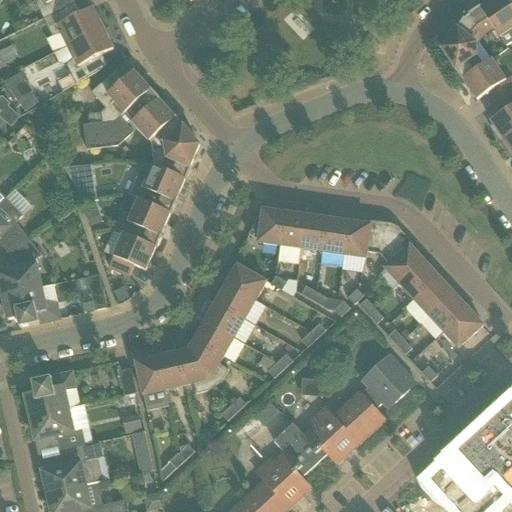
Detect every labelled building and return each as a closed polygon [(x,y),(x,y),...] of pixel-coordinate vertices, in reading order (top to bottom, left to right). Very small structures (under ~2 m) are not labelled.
[(39,0),(35,3),(44,21),(68,9),(63,0),(39,0)] [(511,44),(511,11),(504,0),(494,0),(482,9),(481,8),(469,16),(470,17),(468,18),(484,36),(494,29),(507,48),(511,44)] [(69,48),(106,29),(100,17),(98,18),(93,10),(74,19),(68,9),(44,21),(53,38),(62,35),(69,48)] [(477,45),(484,36),(468,18),(466,20),(465,20),(456,31),(457,32),(443,50),(456,70),(455,70),(462,81),(492,61),(483,67),(477,57),(477,45)] [(112,41),(106,29),(69,48),(75,60),(67,66),(77,86),(100,72),(94,61),(114,51),(109,42),(112,41)] [(490,93),(497,103),(511,93),(511,81),(510,79),(506,82),(492,61),(462,81),(463,82),(464,81),(477,101),(490,93)] [(92,94),(107,111),(102,114),(103,125),(116,123),(125,115),(125,114),(152,91),(151,90),(150,91),(134,73),(125,81),(117,72),(92,94)] [(150,142),(177,118),(176,118),(175,119),(160,101),(161,100),(152,91),(125,114),(125,115),(116,123),(103,125),(84,126),(87,152),(118,148),(134,134),(127,126),(132,122),(150,142)] [(492,129),(502,144),(511,136),(511,93),(497,103),(504,113),(491,122),(495,127),(492,129)] [(39,104),(32,94),(19,104),(26,113),(39,104)] [(0,100),(0,111),(1,113),(3,114),(8,108),(11,106),(2,98),(0,100)] [(151,142),(158,149),(166,145),(168,160),(163,171),(187,181),(192,169),(191,168),(200,147),(185,129),(185,128),(177,118),(150,142),(150,143),(151,142)] [(511,136),(502,144),(511,158),(511,157),(511,136)] [(155,167),(154,166),(143,166),(129,197),(139,201),(172,215),(177,203),(176,202),(185,181),(187,182),(187,181),(163,171),(155,167)] [(64,170),(74,185),(94,182),(92,167),(64,170)] [(124,235),(157,249),(163,237),(161,237),(171,215),(172,216),(172,215),(139,201),(124,235)] [(0,244),(9,255),(29,240),(16,224),(22,219),(5,202),(0,206),(0,244)] [(103,223),(99,211),(88,215),(86,215),(91,228),(103,223)] [(280,247),(285,214),(264,211),(261,226),(256,225),(248,239),(249,239),(250,237),(259,242),(259,244),(280,247)] [(306,217),(285,214),(280,247),(301,250),(306,217)] [(323,254),(328,220),(306,217),(301,250),(323,254)] [(344,257),(349,223),(328,220),(323,254),(344,257)] [(349,223),(344,257),(365,260),(370,226),(349,223)] [(386,271),(411,247),(413,245),(400,230),(391,225),(391,226),(371,223),(370,226),(365,260),(367,260),(368,254),(379,256),(382,257),(390,265),(385,270),(386,271)] [(157,249),(124,235),(114,258),(115,258),(110,269),(130,278),(135,267),(146,272),(156,249),(157,250),(157,249)] [(0,274),(0,283),(3,298),(42,289),(36,262),(42,258),(29,240),(9,255),(20,270),(0,274)] [(400,286),(426,263),(411,247),(386,271),(400,286)] [(415,302),(440,279),(426,263),(400,286),(415,302)] [(238,267),(227,286),(256,303),(267,284),(238,267)] [(96,313),(108,310),(100,276),(88,279),(94,303),(85,305),(87,314),(96,312),(96,313)] [(283,292),(287,284),(276,278),(272,286),(283,292)] [(430,318),(455,295),(440,279),(415,302),(430,318)] [(227,286),(216,305),(246,322),(256,303),(227,286)] [(302,296),(313,303),(317,294),(307,288),(302,296)] [(18,319),(21,330),(60,321),(60,320),(58,309),(47,311),(42,289),(3,298),(8,321),(18,319)] [(115,293),(119,304),(130,300),(125,289),(115,293)] [(355,307),(364,298),(358,291),(348,300),(355,307)] [(328,301),(317,294),(313,303),(324,309),(328,301)] [(444,334),(469,311),(455,295),(430,318),(444,334)] [(368,316),(375,310),(367,301),(360,307),(368,316)] [(341,319),(351,310),(344,303),(335,312),(341,319)] [(216,305),(205,323),(235,340),(246,322),(216,305)] [(368,316),(377,326),(384,320),(375,310),(368,316)] [(444,334),(459,350),(484,327),(469,311),(444,334)] [(224,360),(235,340),(205,323),(194,343),(224,360)] [(311,334),(318,341),(327,333),(320,326),(311,334)] [(397,348),(404,341),(396,332),(389,338),(397,348)] [(318,341),(311,334),(302,343),(308,350),(318,341)] [(406,357),(406,356),(413,350),(404,341),(397,348),(406,357)] [(224,360),(194,343),(189,351),(216,387),(224,381),(230,371),(220,366),(224,360)] [(216,387),(189,351),(180,354),(187,387),(194,385),(197,396),(207,393),(216,387)] [(360,381),(388,410),(417,382),(390,353),(360,381)] [(187,387),(180,354),(158,358),(166,392),(187,387)] [(278,365),(284,372),(294,363),(287,356),(278,365)] [(144,397),(166,392),(158,358),(136,363),(144,397)] [(284,372),(278,365),(269,373),(275,380),(284,372)] [(431,384),(438,378),(429,368),(422,375),(431,384)] [(137,395),(132,370),(120,373),(125,398),(137,395)] [(75,386),(73,375),(72,374),(33,383),(35,394),(25,396),(31,419),(70,410),(65,388),(75,386)] [(335,467),(387,422),(360,391),(333,415),(327,408),(300,431),(293,424),(275,440),(303,472),(324,454),(335,467)] [(238,415),(247,406),(240,399),(231,408),(238,415)] [(511,511),(511,401),(427,481),(455,511),(492,511),(511,495),(511,496),(511,511)] [(238,415),(231,408),(222,416),(228,423),(238,415)] [(31,419),(36,443),(58,438),(61,453),(101,444),(101,443),(86,446),(83,432),(75,433),(70,410),(31,419)] [(140,416),(123,420),(127,436),(143,432),(140,416)] [(132,436),(135,451),(140,476),(153,473),(145,434),(132,436)] [(43,472),(48,496),(98,485),(103,484),(97,461),(104,459),(101,444),(61,453),(64,468),(43,472)] [(189,447),(180,455),(186,462),(195,454),(189,447)] [(286,452),(221,511),(286,511),(311,489),(294,471),(299,466),(286,452)] [(170,464),(177,471),(186,462),(180,455),(170,464)] [(164,483),(177,471),(170,464),(161,472),(164,483)] [(125,511),(123,502),(103,507),(98,485),(48,496),(51,511),(125,511)]
